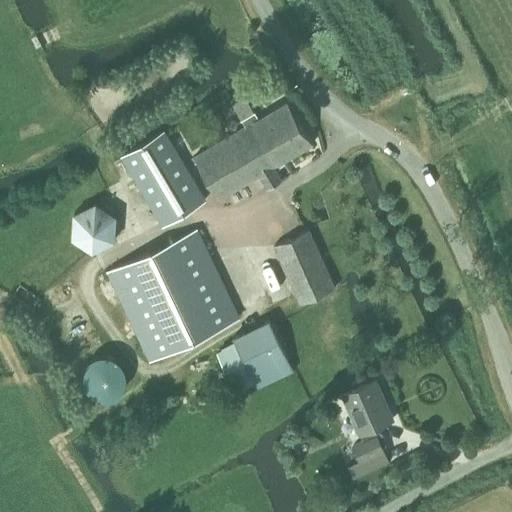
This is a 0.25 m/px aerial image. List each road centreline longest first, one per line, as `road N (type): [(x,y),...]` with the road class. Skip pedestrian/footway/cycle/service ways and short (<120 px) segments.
road 1 (unclassified): [(511,375),(450,223),(423,179),(407,157),(311,87),(258,0)]
road 2 (track): [(86,269),(143,371),(140,390),(54,446),(95,511)]
